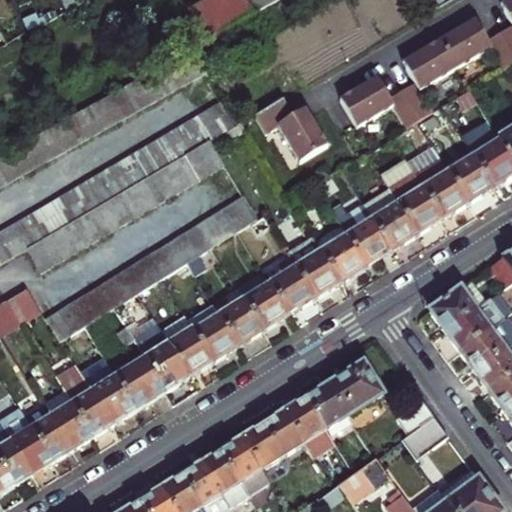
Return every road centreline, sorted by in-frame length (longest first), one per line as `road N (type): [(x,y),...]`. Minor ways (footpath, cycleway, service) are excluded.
road 1 (residential): [(62,511),(382,313)]
road 2 (residential): [(382,313),(511,491)]
road 3 (residential): [(382,313),(511,231)]
